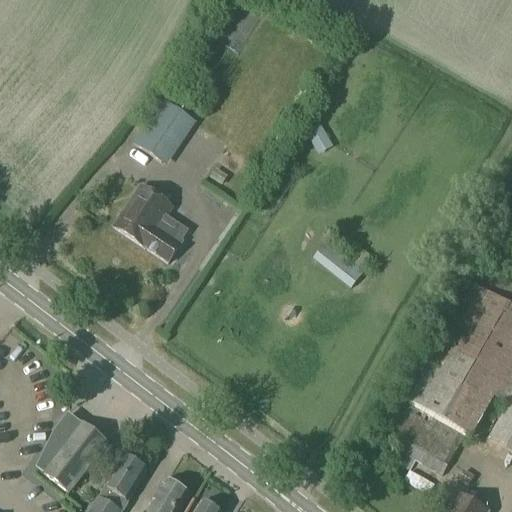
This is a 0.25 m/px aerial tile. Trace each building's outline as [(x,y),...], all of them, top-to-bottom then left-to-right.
[(162,105),(132,148),(163,169),(193,126),(162,105)] [(312,126),(303,131),(315,156),(325,150),(312,126)] [(232,171),(238,159),(226,154),(220,166),(232,171)] [(219,188),(225,180),(215,173),(209,181),(219,188)] [(141,190),(113,231),(146,253),(146,252),(168,267),(179,250),(178,249),(187,235),(166,221),(173,212),(141,190)] [(327,246),(313,263),(350,293),(364,276),(327,246)] [(511,275),(490,263),(408,408),(463,439),(471,443),(488,413),(501,421),(487,446),(511,460),(511,372),(511,370),(511,275)] [(408,408),(386,446),(441,477),(463,439),(408,408)] [(37,472),(68,497),(106,448),(81,428),(81,429),(68,419),(54,437),(37,472)] [(98,503),(92,511),(121,511),(126,505),(127,506),(146,475),(123,461),(104,492),(106,493),(99,504),(98,503)] [(458,482),(469,488),(474,480),(463,473),(458,482)] [(427,497),(432,488),(408,475),(403,484),(427,497)] [(131,505),(140,510),(149,492),(140,488),(131,505)] [(179,511),(187,500),(168,488),(164,494),(161,493),(154,504),(157,506),(153,511),(179,511)] [(16,511),(18,511),(37,511),(44,502),(26,492),(16,511)] [(476,511),(457,500),(450,511),(476,511)]
